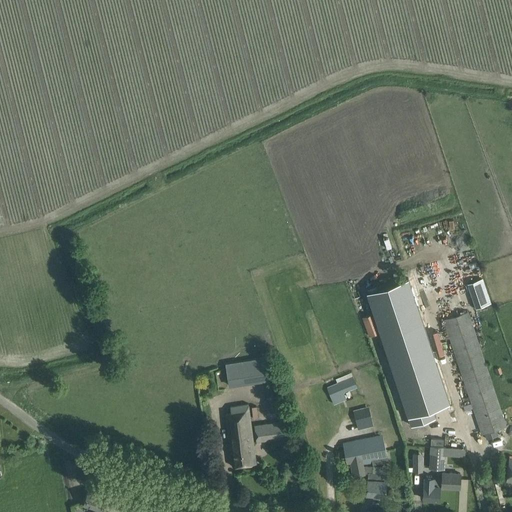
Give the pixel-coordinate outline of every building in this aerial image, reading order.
[(481,277),(465,282),(473,307),(489,302),(481,277)] [(411,283),(370,297),(413,429),(438,421),(435,412),(452,406),(411,283)] [(421,285),(417,287),(422,301),(426,300),(421,285)] [(444,319),(483,434),(508,426),(468,312),(444,319)] [(362,317),(369,336),(379,332),(372,313),(362,317)] [(225,363),(228,384),(270,378),(267,357),(225,363)] [(336,383),(326,387),(333,404),(347,398),(344,392),(358,387),(351,372),(335,379),(336,383)] [(230,405),(232,413),(226,414),(232,466),(256,463),(248,403),(230,405)] [(354,413),(357,424),(352,425),(353,430),(374,425),(370,409),(354,413)] [(285,420),(255,424),(257,441),(287,437),(285,420)] [(366,438),(344,442),(347,463),(350,463),(353,476),(365,473),(364,472),(364,465),(363,464),(374,462),(374,459),(387,456),(383,437),(367,440),(366,438)] [(445,447),(430,445),(428,469),(444,469),(445,447)] [(422,453),(413,453),(413,471),(421,471),(422,453)] [(372,466),(364,465),(364,472),(368,472),(366,494),(385,495),(387,473),(372,472),(372,466)] [(439,500),(440,487),(440,479),(434,478),(434,472),(424,471),(423,499),(439,500)] [(442,479),(440,479),(440,487),(459,488),(460,473),(442,472),(442,479)] [(97,492),(88,489),(84,503),(94,507),(92,511),(107,511),(108,511),(100,509),(104,497),(96,494),(97,492)]
